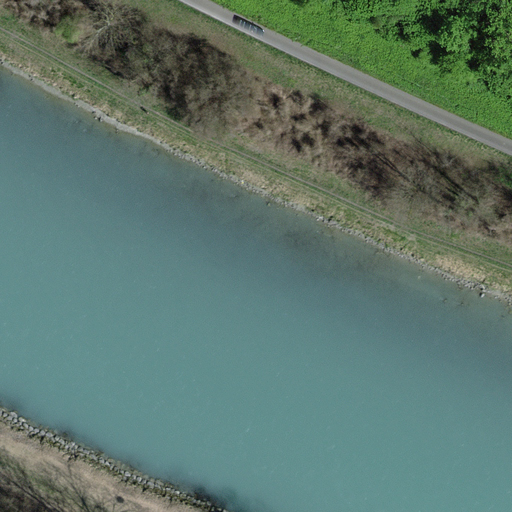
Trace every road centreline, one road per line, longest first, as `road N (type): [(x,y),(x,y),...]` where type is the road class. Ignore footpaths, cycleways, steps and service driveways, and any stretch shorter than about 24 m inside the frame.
road 1 (track): [(0,20),(217,142),(511,266)]
road 2 (track): [(202,0),(511,150)]
